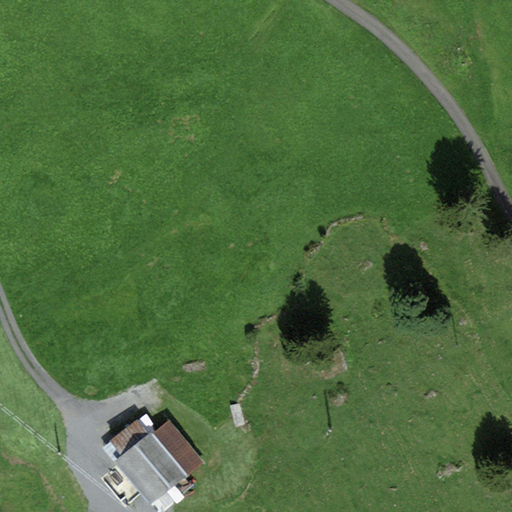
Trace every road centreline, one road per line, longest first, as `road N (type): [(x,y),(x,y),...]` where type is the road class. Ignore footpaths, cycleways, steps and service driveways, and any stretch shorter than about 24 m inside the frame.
road 1 (unclassified): [(336,0),(439,90),(511,214)]
road 2 (track): [(137,398),(94,424),(39,377),(0,300)]
